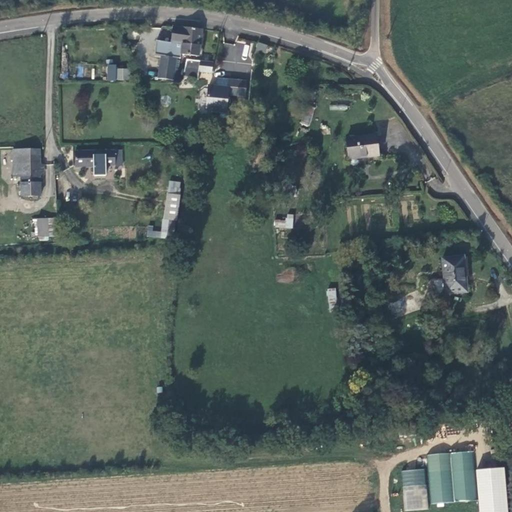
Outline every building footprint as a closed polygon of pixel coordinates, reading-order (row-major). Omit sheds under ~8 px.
[(173,26),(173,27),(171,43),(157,40),(155,55),(180,58),(181,54),(199,56),(203,29),(173,26)] [(251,44),(224,39),(221,60),(248,64),(251,44)] [(181,68),(175,67),(176,60),(161,58),(158,77),(179,81),(181,68)] [(198,80),(200,72),(212,73),(213,63),(187,60),(183,77),(198,80)] [(109,80),(130,80),(130,70),(116,70),(116,69),(109,69),(109,80)] [(216,78),(216,86),(229,87),(228,95),(245,97),(247,81),(229,79),(216,78)] [(229,87),(216,86),(209,85),(206,111),(226,113),(228,95),(229,87)] [(315,109),(307,105),(300,122),(309,126),(315,109)] [(348,160),(379,156),(376,135),(346,139),(348,160)] [(40,175),(40,165),(39,149),(13,150),(13,177),(21,177),(21,196),(40,196),(40,175)] [(115,166),(115,165),(122,165),(122,150),(105,150),(75,151),(75,167),(105,167),(105,166),(115,166)] [(169,182),(168,194),(179,196),(180,183),(169,182)] [(179,196),(168,194),(164,219),(176,221),(177,221),(180,196),(179,196)] [(49,236),(48,219),(37,219),(38,237),(49,236)] [(167,239),(167,238),(169,220),(164,220),(163,233),(148,231),(148,237),(167,239)] [(169,220),(167,238),(174,239),(176,221),(169,220)] [(463,257),(442,259),(446,294),(467,292),(463,257)] [(334,289),(326,289),(329,306),(336,305),(334,289)] [(504,375),(511,374),(511,370),(511,361),(503,362),(504,375)] [(427,454),(430,503),(476,500),(473,451),(427,454)] [(478,511),(507,511),(506,467),(477,468),(478,511)] [(402,470),(404,510),(427,510),(426,469),(402,470)]
